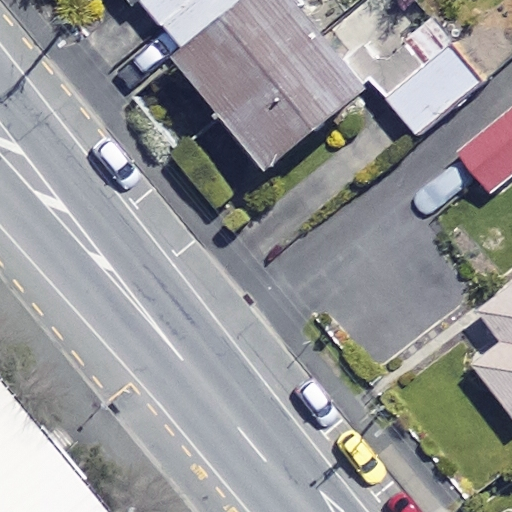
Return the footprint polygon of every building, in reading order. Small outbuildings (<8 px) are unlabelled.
[(134,0),(142,10),(149,4),(154,0),(134,0)] [(255,0),(154,0),(149,4),(194,59),(187,64),(283,182),(377,105),(292,0),(278,0),(264,11),(255,0)] [(490,86),(439,23),(406,50),(424,71),(391,98),(425,139),(490,86)] [(511,180),(511,119),(466,157),(496,193),(511,180)] [(511,408),(511,292),(487,310),(511,345),(511,349),(484,368),(511,408)] [(0,511),(112,511),(0,378),(0,511)]
